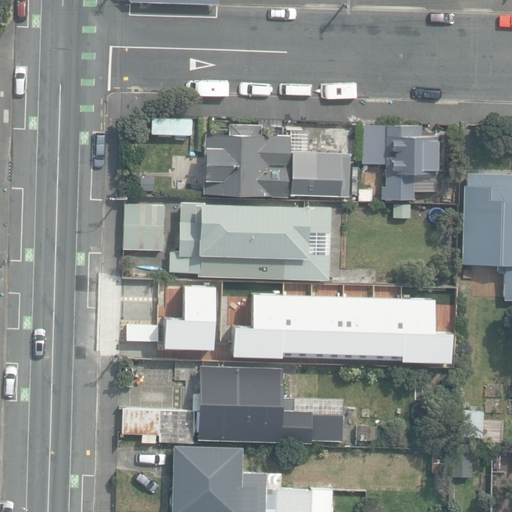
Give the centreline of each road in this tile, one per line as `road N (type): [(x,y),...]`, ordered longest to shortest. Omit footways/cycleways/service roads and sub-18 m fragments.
road 1 (secondary): [(63,41),(48,511)]
road 2 (residential): [(63,41),(511,52)]
